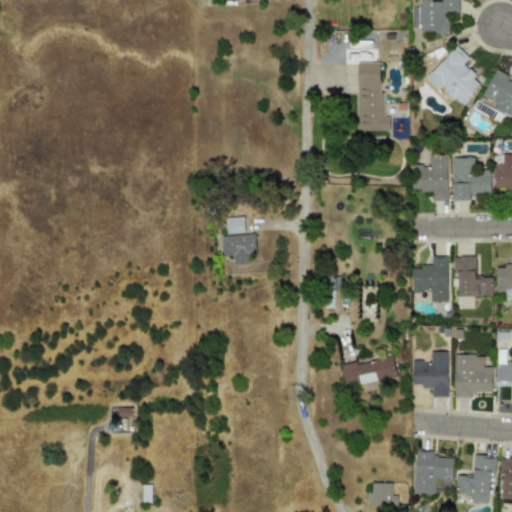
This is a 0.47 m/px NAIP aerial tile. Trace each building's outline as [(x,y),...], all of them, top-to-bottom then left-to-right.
[(447,33),(448,15),(458,15),(458,0),(417,0),(417,32),(447,33)] [(468,58),(455,46),(426,77),(459,107),(481,83),(461,64),(468,58)] [(378,62),(355,62),(356,131),(388,131),(388,117),(382,117),(382,93),(378,93),(378,62)] [(482,98),(494,103),(492,108),(475,101),(471,110),(498,122),(502,114),(510,118),(511,113),(511,74),(511,77),(493,69),(482,98)] [(511,154),(494,154),(493,191),(511,191),(511,154)] [(446,201),(445,155),(428,155),(428,165),(410,165),(411,190),(430,190),(430,201),(446,201)] [(489,170),(472,170),(473,158),(452,157),(451,197),(489,198),(489,170)] [(226,235),(244,231),(242,216),(223,219),(226,235)] [(232,264),(248,263),(247,252),(255,252),(254,234),(220,236),(221,256),(231,255),(232,264)] [(491,296),(490,276),(474,277),(474,256),(451,257),(452,269),(456,269),(457,296),(491,296)] [(411,267),(411,292),(429,292),(429,302),(446,301),(446,257),(430,257),(430,266),(411,267)] [(511,300),(511,265),(494,266),(495,292),(504,292),(504,300),(511,300)] [(447,352),(429,351),(429,361),(411,361),(411,386),(431,386),(431,397),(447,397),(447,352)] [(491,366),(483,366),(482,355),(453,355),(453,393),(491,392),(491,366)] [(340,366),(344,382),(357,380),(358,384),(396,377),(391,356),(340,366)] [(511,402),(511,361),(495,361),(495,380),(511,380),(511,402)] [(451,482),(452,458),(433,457),(434,451),(415,450),(413,492),(433,493),(434,481),(451,482)] [(472,476),(455,475),(454,492),(472,493),(471,502),(487,503),(488,473),(494,473),(495,456),(473,455),(472,476)] [(501,503),(511,503),(511,457),(499,457),(499,470),(502,471),(501,503)] [(366,506),(396,507),(396,496),(391,496),(391,483),(370,483),(370,492),(366,492),(366,506)]
